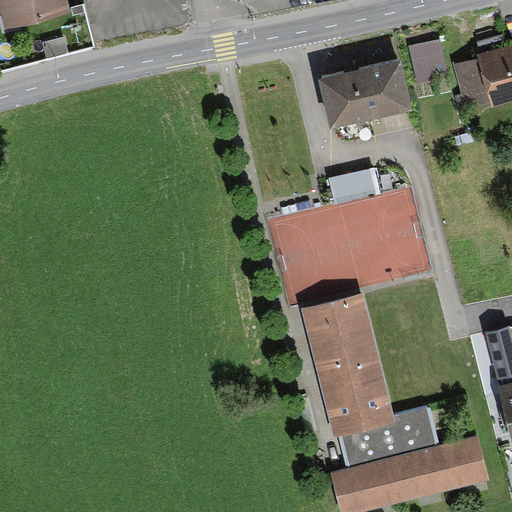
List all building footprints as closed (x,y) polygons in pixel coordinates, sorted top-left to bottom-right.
[(4,0),(9,19),(63,4),(61,0),(4,0)] [(511,92),(511,45),(467,55),(477,101),(511,92)] [(405,58),(329,72),(337,115),(413,102),(405,58)] [(376,168),(335,176),(339,198),(380,190),(376,168)] [(368,293),(309,306),(336,427),(345,425),(353,458),(331,463),(341,506),(486,474),(478,435),(437,444),(429,406),(395,414),(368,293)] [(511,343),(509,330),(490,334),(498,377),(511,374),(511,343)]
